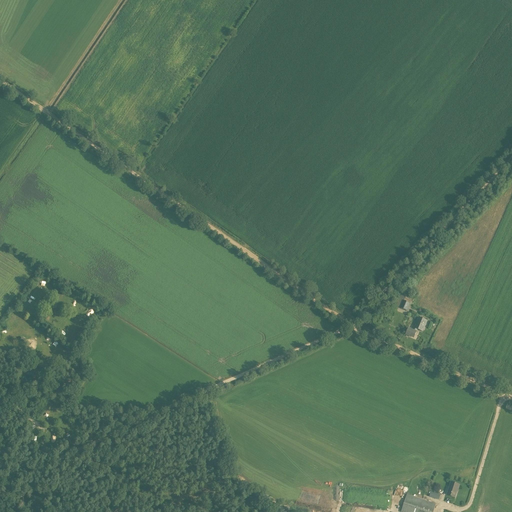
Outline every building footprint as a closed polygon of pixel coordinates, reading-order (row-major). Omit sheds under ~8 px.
[(407,311),(410,304),(403,301),(405,296),(401,294),(396,306),(407,311)] [(373,319),(383,308),(379,305),(370,315),(373,319)] [(414,328),(418,329),(423,331),(427,321),(419,318),(414,328)] [(414,338),(418,329),(414,328),(413,331),(409,329),(406,334),(414,338)] [(32,377),(36,370),(27,365),(23,373),(32,377)] [(458,490),(460,485),(451,482),(447,494),(455,497),(457,489),(458,490)] [(433,511),(436,504),(409,495),(410,493),(407,492),(400,511),(433,511)] [(439,500),(440,495),(431,492),(429,497),(439,500)]
